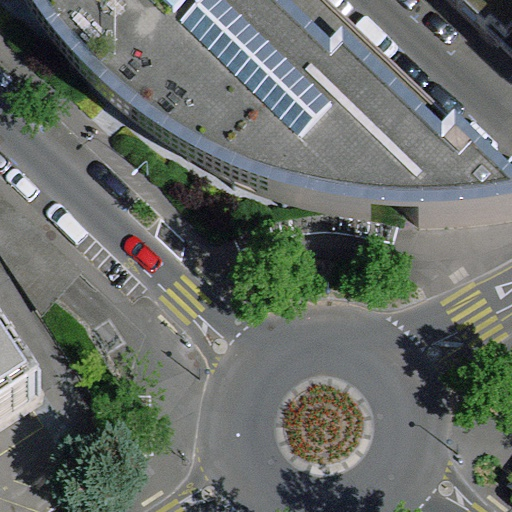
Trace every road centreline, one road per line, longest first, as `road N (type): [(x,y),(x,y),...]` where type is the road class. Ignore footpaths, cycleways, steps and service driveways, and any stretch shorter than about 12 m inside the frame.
road 1 (residential): [(269,369),(0,120)]
road 2 (residential): [(374,0),(511,130)]
road 3 (residential): [(400,378),(370,352),(344,343),(292,352),(269,369)]
road 4 (residential): [(511,309),(400,378)]
